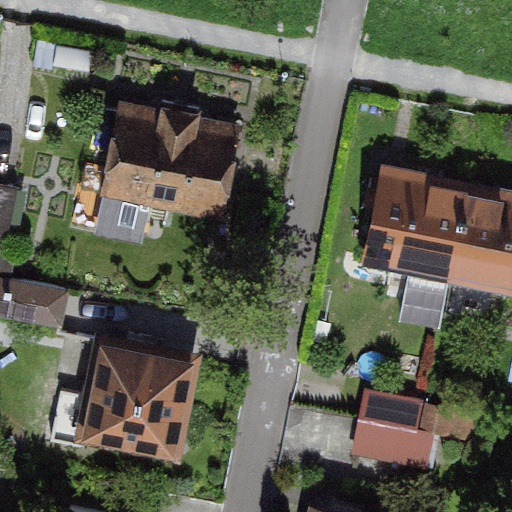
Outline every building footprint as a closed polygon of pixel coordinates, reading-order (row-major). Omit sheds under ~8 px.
[(239,130),(125,106),(107,188),(221,212),(239,130)] [(469,185),(388,170),(374,242),(410,249),(407,265),(452,273),(469,185)] [(511,193),(469,185),(452,273),(498,282),(502,267),(511,269),(511,193)] [(18,190),(0,186),(0,275),(2,276),(18,190)] [(0,314),(63,327),(70,290),(2,276),(0,275),(0,314)] [(181,425),(194,359),(108,341),(89,429),(153,443),(157,452),(171,455),(184,449),(186,436),(181,425)] [(369,390),(363,418),(415,429),(421,400),(369,390)] [(415,429),(363,418),(357,450),(424,464),(430,431),(415,429)]
